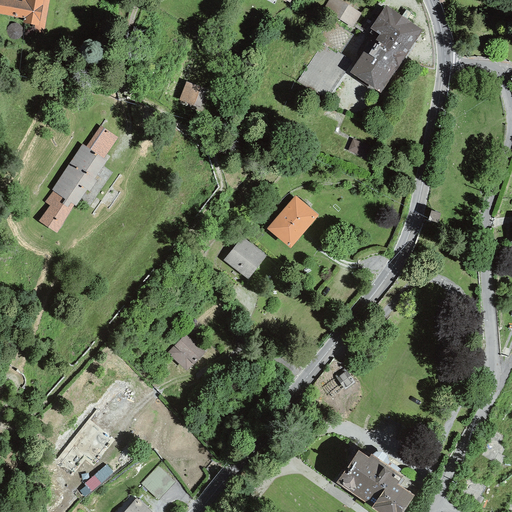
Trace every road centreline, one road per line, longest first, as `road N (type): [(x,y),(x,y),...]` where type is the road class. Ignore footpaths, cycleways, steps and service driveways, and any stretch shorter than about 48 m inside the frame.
road 1 (residential): [(433,503),(491,376),(485,218),(511,121),(494,68)]
road 2 (unclassified): [(303,379),(382,277),(415,208),(441,70)]
road 3 (residential): [(303,379),(256,357),(225,362),(155,395),(93,467)]
road 4 (unclassified): [(193,511),(303,379)]
road 5 (unknown): [(245,449),(272,473),(309,460),(382,511)]
